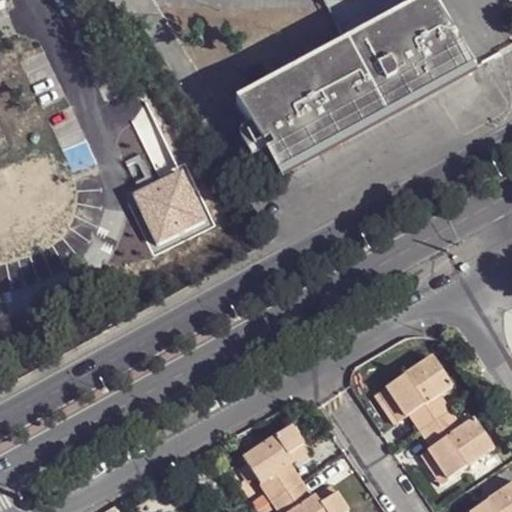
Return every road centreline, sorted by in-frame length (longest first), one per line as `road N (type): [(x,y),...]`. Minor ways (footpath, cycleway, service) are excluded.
road 1 (tertiary): [(511,142),(0,419)]
road 2 (tertiary): [(0,478),(506,200)]
road 3 (residential): [(56,511),(319,367)]
road 4 (residential): [(319,367),(406,511)]
road 5 (residential): [(319,367),(448,295)]
